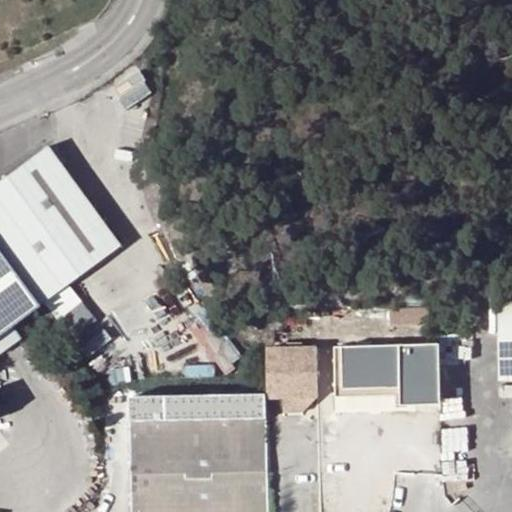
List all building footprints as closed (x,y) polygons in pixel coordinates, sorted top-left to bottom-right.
[(0,262),(37,310),(39,308),(117,247),(39,146),(0,176),(0,262)] [(0,339),(37,310),(0,262),(0,339)] [(511,299),(497,300),(498,381),(511,381),(511,299)] [(415,340),(335,343),(335,347),(336,375),(336,393),(416,390),(415,340)] [(287,344),(267,345),(269,395),(284,395),(304,394),(319,394),(318,375),(317,347),(317,344),(287,344)] [(335,347),(317,347),(318,375),(336,375),(335,347)] [(416,390),(336,393),(337,408),(417,405),(416,390)] [(284,395),(269,395),(284,410),(304,409),(319,394),(304,394),(284,395)] [(134,511),(270,511),(268,418),(132,423),(134,511)]
